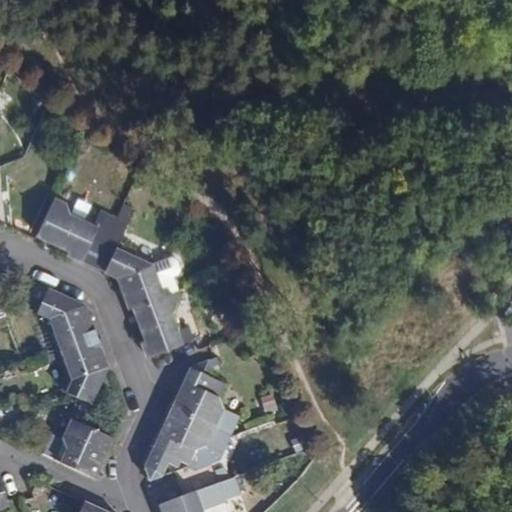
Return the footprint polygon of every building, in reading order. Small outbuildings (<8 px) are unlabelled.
[(94,266),(115,220),(101,214),(94,227),(71,217),(66,204),(55,199),(37,236),(56,245),(68,250),(67,254),(94,266)] [(164,296),(152,267),(152,266),(122,250),(126,240),(123,238),(128,226),(115,220),(94,266),(117,277),(124,294),(130,309),(134,307),(164,296)] [(173,293),(178,291),(173,277),(178,276),(181,272),(177,262),(172,260),(152,267),(164,296),(173,293)] [(71,301),(49,290),(37,316),(51,324),(61,352),(97,339),(86,307),(71,301)] [(148,357),(183,345),(180,339),(172,317),(178,305),(173,293),(164,296),(134,307),(139,323),(145,340),(142,342),(148,357)] [(183,345),(194,341),(190,335),(180,339),(183,345)] [(97,339),(61,352),(73,382),(67,395),(83,402),(91,406),(109,369),(103,355),(97,339)] [(208,362),(212,371),(217,368),(214,360),(208,362)] [(214,429),(230,436),(237,419),(223,412),(219,400),(225,388),(216,384),(212,371),(208,362),(191,368),(180,393),(172,411),(214,429)] [(84,422),(91,406),(83,402),(77,418),(84,422)] [(152,483),(164,479),(163,476),(168,465),(170,458),(179,462),(187,465),(194,451),(205,447),(214,429),(172,411),(158,442),(146,469),(152,483)] [(67,453),(62,464),(96,480),(105,460),(114,441),(82,426),(73,422),(64,441),(64,442),(67,453)] [(53,438),(46,457),(62,464),(67,453),(64,442),(53,438)] [(170,458),(168,465),(176,468),(179,462),(170,458)] [(0,510),(10,507),(8,500),(0,478),(0,510)] [(201,511),(195,494),(183,498),(160,506),(162,511),(201,511)]
